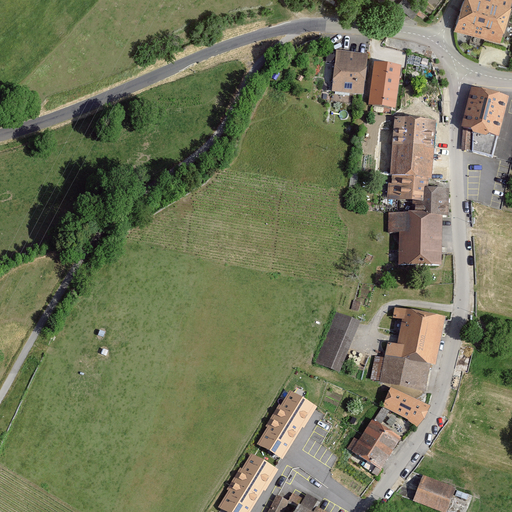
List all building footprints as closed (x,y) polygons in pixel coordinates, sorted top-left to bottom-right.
[(511,0),(465,0),(457,29),(502,42),(511,7),(511,0)] [(354,95),(364,96),(368,53),(335,50),(335,55),(325,53),(319,100),(353,103),(354,95)] [(369,106),(397,109),(402,67),(374,63),(369,106)] [(472,130),(500,136),(509,97),(471,88),(462,127),(472,130)] [(392,177),(429,179),(433,179),(436,120),(393,118),(392,148),(367,147),(366,165),(375,165),(375,176),(392,177)] [(461,150),(472,150),(472,130),(462,127),(461,150)] [(475,136),(474,152),(495,153),(497,138),(475,136)] [(430,188),(429,179),(392,177),(392,184),(388,184),(387,200),(413,201),(413,212),(442,218),(449,217),(449,189),(430,188)] [(442,267),(442,218),(413,212),(388,213),(388,232),(398,232),(398,265),(442,267)] [(381,385),(426,392),(431,364),(438,366),(446,316),(394,307),(392,319),(402,320),(399,344),(388,342),(381,385)] [(341,371),(360,321),(335,312),(317,362),(341,371)] [(313,402),(289,388),(258,440),(282,454),(313,402)] [(420,426),(430,406),(393,388),(383,408),(420,426)] [(352,452),(381,470),(402,436),(373,418),(352,452)] [(247,511),(276,466),(251,451),(219,504),(231,511),(247,511)] [(413,503),(438,511),(446,511),(456,488),(423,476),(413,503)] [(294,509),(302,496),(295,492),(287,505),(294,509)] [(284,511),(289,498),(276,494),(269,511),(284,511)]
